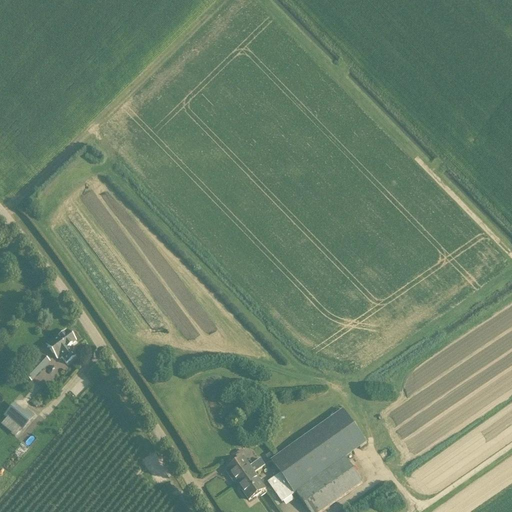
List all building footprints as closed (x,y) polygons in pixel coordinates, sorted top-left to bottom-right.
[(68,349),(75,343),(66,332),(58,339),(57,337),(46,345),(47,347),(57,360),(58,358),(60,360),(62,359),(66,365),(75,358),(68,349)] [(41,371),(35,365),(24,376),(31,383),(41,371)] [(78,382),(84,389),(92,383),(87,376),(78,382)] [(34,417),(26,410),(23,413),(13,404),(3,417),(6,419),(1,425),(14,437),(20,431),(21,432),(34,417)] [(271,461),(280,474),(268,483),(282,503),(296,494),(308,511),(322,511),(363,484),(345,458),(366,444),(343,411),(271,461)] [(243,457),(224,471),(233,484),(235,482),(248,501),(265,490),(254,474),(265,467),(260,460),(250,467),(243,457)]
